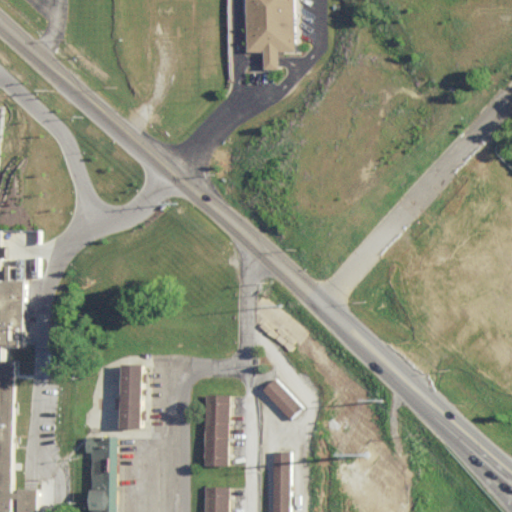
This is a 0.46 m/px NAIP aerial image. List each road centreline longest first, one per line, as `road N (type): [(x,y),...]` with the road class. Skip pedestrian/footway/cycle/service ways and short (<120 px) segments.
road 1 (primary): [(0,21),(319,301)]
road 2 (primary): [(462,395),(425,383),(349,316),(319,301)]
road 3 (primary): [(319,301),(338,329),(412,395),(428,426)]
